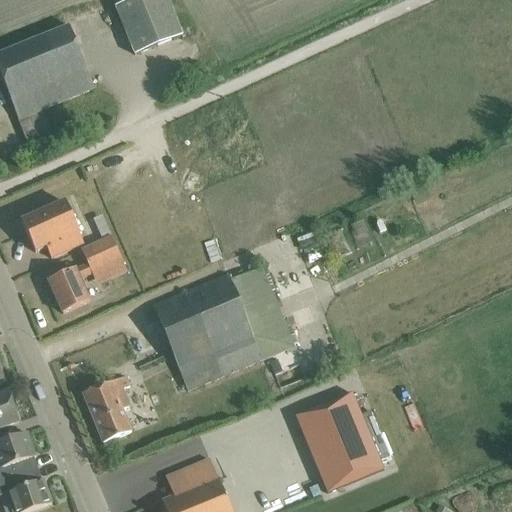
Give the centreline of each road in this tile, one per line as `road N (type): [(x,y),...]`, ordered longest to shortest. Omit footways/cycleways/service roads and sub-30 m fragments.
road 1 (unclassified): [(0,190),(424,0)]
road 2 (residential): [(96,511),(0,281)]
